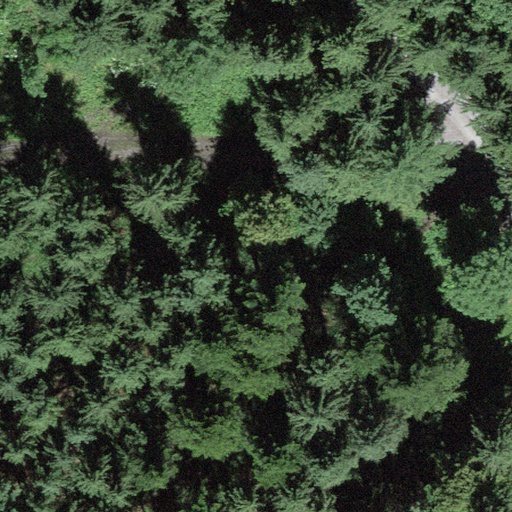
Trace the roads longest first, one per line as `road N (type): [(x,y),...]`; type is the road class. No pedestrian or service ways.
road 1 (track): [(511,187),(344,0)]
road 2 (track): [(0,35),(182,0)]
